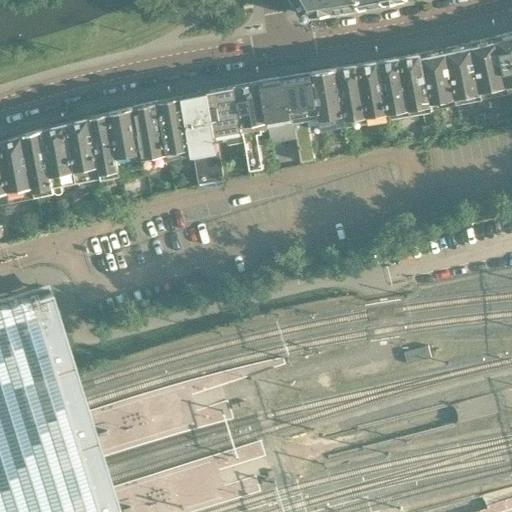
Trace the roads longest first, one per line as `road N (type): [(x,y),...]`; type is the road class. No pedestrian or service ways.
road 1 (residential): [(278,44),(178,59),(0,106)]
road 2 (residential): [(511,3),(278,44)]
